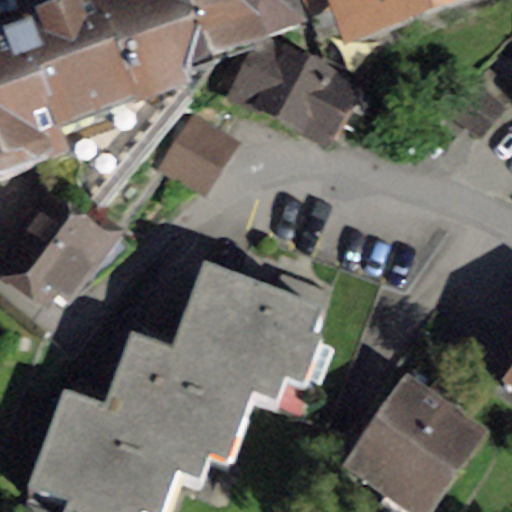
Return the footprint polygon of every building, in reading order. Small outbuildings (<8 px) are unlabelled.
[(289,0),(117,0),(0,42),(0,179),(63,156),(56,136),(186,89),(173,55),(288,12),(290,1),(289,0)] [(347,0),(356,25),(424,0),(347,0)] [(240,97),(334,144),(357,98),(264,51),(240,97)] [(446,107),(479,134),(500,109),(468,82),(446,107)] [(166,168),(200,191),(228,150),(194,127),(166,168)] [(25,245),(4,271),(47,302),(98,238),(57,205),(44,221),(34,213),(15,237),(25,245)] [(111,401),(226,419),(245,426),(253,404),(276,413),(303,341),(311,344),(321,318),(204,275),(179,343),(158,336),(152,353),(132,345),(111,401)] [(407,389),(351,469),(413,511),(428,511),(479,439),(460,426),(467,414),(436,392),(428,404),(407,389)] [(226,419),(111,401),(91,393),(84,410),(64,403),(30,497),(69,511),(145,511),(159,476),(200,491),(226,419)]
